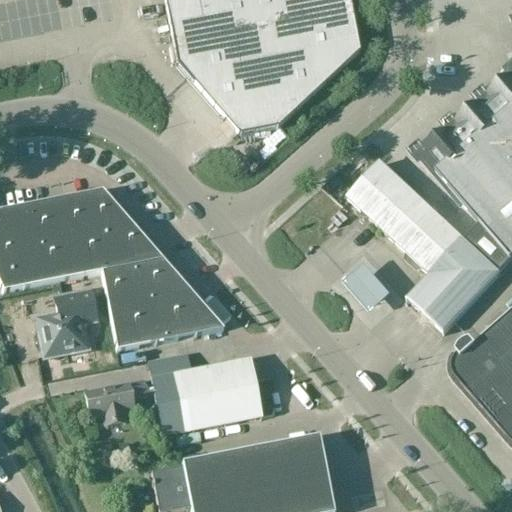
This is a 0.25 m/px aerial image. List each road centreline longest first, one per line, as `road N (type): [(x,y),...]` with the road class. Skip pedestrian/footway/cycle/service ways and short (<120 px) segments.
road 1 (unclassified): [(469,511),(225,236)]
road 2 (unclassified): [(225,236),(384,93),(400,57),(394,0)]
road 3 (unclassified): [(225,236),(119,131),(75,115),(0,116)]
